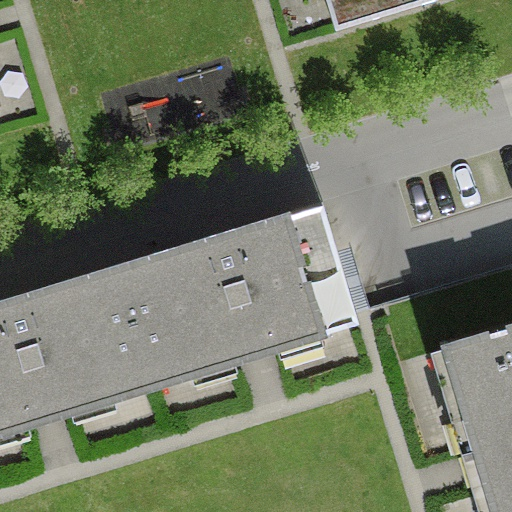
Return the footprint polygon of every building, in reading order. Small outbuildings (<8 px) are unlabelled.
[(318,0),(330,36),(453,0),(318,0)] [(0,111),(0,155),(12,151),(0,111)] [(145,286),(184,408),(358,353),(320,231),(145,286)] [(145,286),(0,331),(0,431),(10,463),(184,408),(145,286)] [(511,511),(511,348),(457,367),(499,511),(511,511)]
